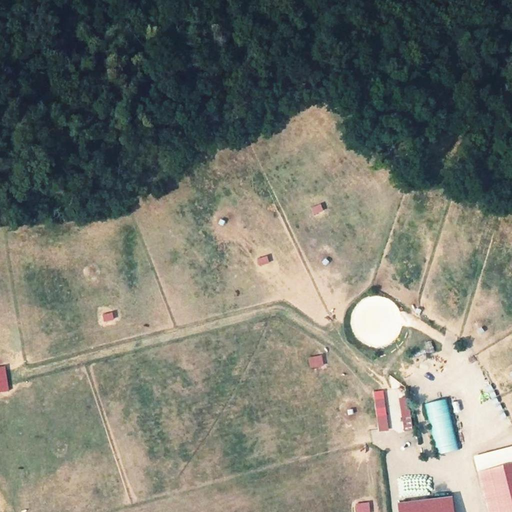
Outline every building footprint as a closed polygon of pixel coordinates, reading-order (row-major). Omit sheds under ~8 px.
[(383,390),(374,391),(377,430),(386,430),(383,390)] [(387,391),(391,431),(412,429),(408,396),(394,397),(393,390),(387,391)] [(436,453),(457,448),(446,398),(425,403),(436,453)] [(471,511),(511,511),(511,480),(507,472),(464,500),(471,511)] [(398,511),(454,511),(453,495),(397,500),(398,511)] [(367,511),(368,502),(355,502),(355,511),(367,511)]
